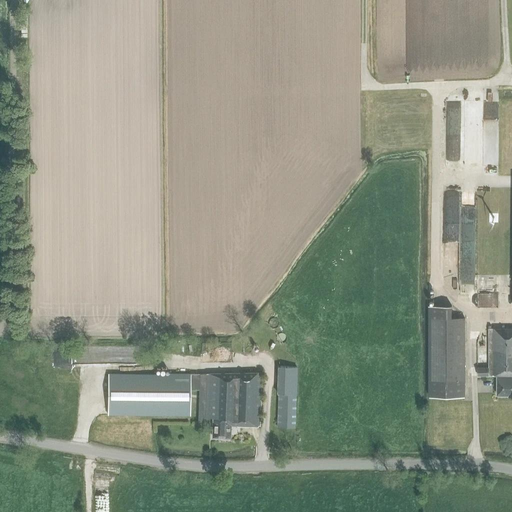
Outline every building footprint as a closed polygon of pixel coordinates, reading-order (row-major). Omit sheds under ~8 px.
[(451,123),(451,143),(466,143),(467,172),(483,172),(483,166),(499,166),(499,138),(484,138),(483,92),(466,92),(466,123),(451,123)] [(463,259),(463,265),(475,265),(476,255),(470,255),(470,259),(463,259)] [(499,307),(499,292),(480,293),(480,307),(499,307)] [(429,306),(429,397),(465,397),(465,317),(452,317),(452,306),(429,306)] [(511,328),(488,329),(488,368),(478,368),(478,376),(497,376),(497,395),(508,395),(508,396),(511,396),(511,328)] [(296,367),(277,366),(277,393),(278,393),(277,427),(294,428),(296,367)] [(198,391),(198,424),(209,424),(209,418),(213,418),(213,437),(230,438),(230,426),(259,427),(262,373),(200,375),(169,374),(169,375),(108,374),(107,414),(189,416),(190,390),(198,391)]
